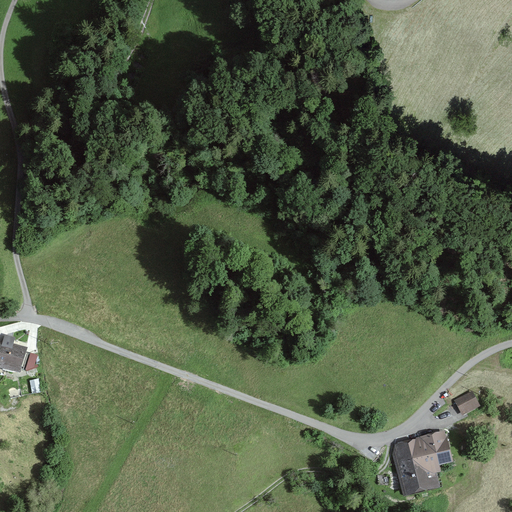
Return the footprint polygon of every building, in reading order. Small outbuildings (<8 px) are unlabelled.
[(59,144),(70,156),(85,141),(74,129),(59,144)] [(17,372),(22,353),(10,349),(13,339),(5,336),(2,346),(0,351),(0,363),(7,365),(5,371),(12,373),(17,372)] [(30,352),(28,365),(36,366),(38,353),(30,352)] [(472,392),(456,401),(462,412),(478,404),(472,392)] [(418,440),(396,445),(403,473),(400,473),(404,492),(433,485),(430,473),(438,471),(436,465),(450,461),(443,433),(418,439),(418,440)]
